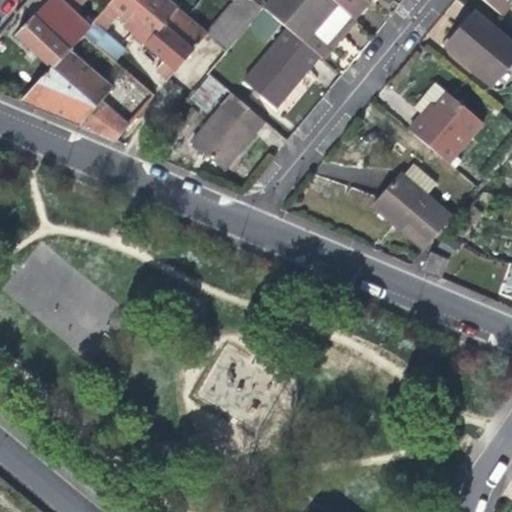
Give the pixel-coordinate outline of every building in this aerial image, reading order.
[(83,0),(47,0),(16,36),(30,48),(50,66),(52,65),(68,47),(73,41),(76,38),(81,32),(83,30),(87,26),(72,13),(83,0)] [(121,24),(138,39),(155,20),(161,25),(176,8),(167,0),(110,0),(87,26),(83,30),(93,39),(105,25),(104,23),(115,12),(120,16),(124,20),(121,24)] [(260,7),(252,0),(234,0),(231,4),(205,34),(223,50),(260,7)] [(283,0),(270,15),(287,30),(288,31),(310,50),(320,59),(328,49),(346,29),(353,22),(328,0),(283,0)] [(328,0),(353,22),(368,3),(365,0),(328,0)] [(511,0),(480,0),(500,16),(511,0)] [(205,34),(176,8),(161,25),(155,20),(138,39),(151,50),(162,60),(154,70),(166,80),(205,34)] [(279,24),(264,11),(251,25),(266,39),(279,24)] [(458,35),(445,52),(491,90),(511,64),(511,50),(472,17),(458,35)] [(81,32),(91,40),(93,39),(83,30),(81,32)] [(242,81),(266,101),(310,50),(288,31),(287,30),(242,81)] [(86,46),(91,40),(81,32),(76,38),(82,44),(79,47),(80,48),(85,53),(89,49),(86,46)] [(73,41),(79,47),(82,44),(76,38),(73,41)] [(96,73),(68,47),(52,65),(19,99),(88,129),(114,140),(147,102),(128,85),(135,77),(111,56),(110,57),(101,67),(96,73)] [(92,59),(101,67),(110,57),(102,49),(92,59)] [(310,50),(266,101),(275,109),(288,94),(320,59),(310,50)] [(188,100),(208,114),(227,88),(207,74),(188,100)] [(142,83),(135,77),(128,85),(147,102),(154,94),(142,83)] [(213,162),(255,114),(232,94),(190,141),(202,152),(213,162)] [(410,133),(452,169),(486,127),(449,97),(436,113),(426,124),(421,119),(410,133)] [(264,122),(255,114),(213,162),(222,170),(264,122)] [(354,124),(342,139),(350,145),(362,130),(354,124)] [(409,164),(399,175),(424,197),(433,186),(409,164)] [(397,173),(373,200),(399,223),(394,228),(420,251),(449,218),(424,197),(399,175),(397,173)] [(382,217),(394,228),(399,223),(373,200),(368,205),(382,217)] [(463,237),(482,215),(474,207),(455,229),(463,237)] [(443,244),(451,251),(460,240),(452,233),(443,244)] [(423,272),(439,279),(446,262),(430,255),(423,272)]
